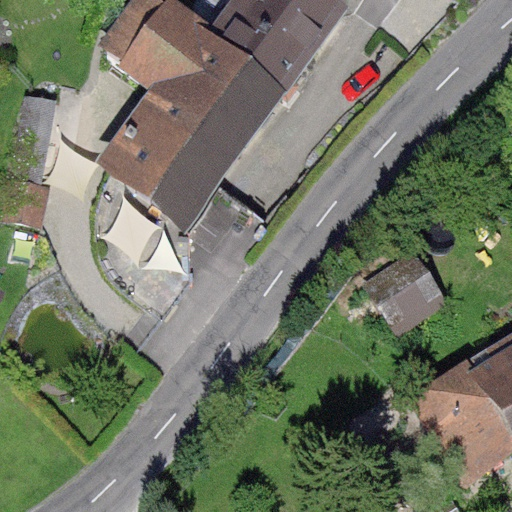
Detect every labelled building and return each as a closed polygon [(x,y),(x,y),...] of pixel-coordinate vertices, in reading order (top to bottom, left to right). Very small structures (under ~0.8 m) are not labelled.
[(159,114),(105,182),(182,244),(351,33),(310,0),(258,0),(254,6),(246,0),(241,0),(211,39),(177,12),(169,22),(146,4),(101,61),(127,82),(124,86),(159,114)] [(34,102),(25,175),(52,178),(61,105),(34,102)] [(47,198),(15,194),(10,230),(42,235),(47,198)] [(267,237),(221,203),(184,254),(230,288),(267,237)] [(511,356),(413,417),(464,500),(511,471),(511,356)]
